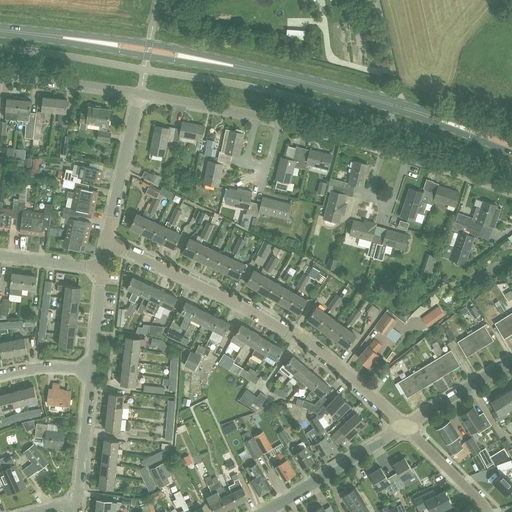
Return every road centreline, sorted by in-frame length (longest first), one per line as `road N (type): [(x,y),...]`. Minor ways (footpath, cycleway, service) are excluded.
road 1 (primary): [(393,105),(226,65),(0,30)]
road 2 (residential): [(405,427),(322,351),(106,243)]
road 3 (residential): [(261,511),(405,427)]
road 4 (residential): [(106,243),(139,93)]
road 5 (residential): [(139,93),(0,76)]
road 6 (residential): [(78,503),(90,370)]
road 7 (primary): [(393,105),(511,153)]
road 8 (residential): [(405,427),(511,362)]
road 9 (primary): [(511,138),(393,105)]
